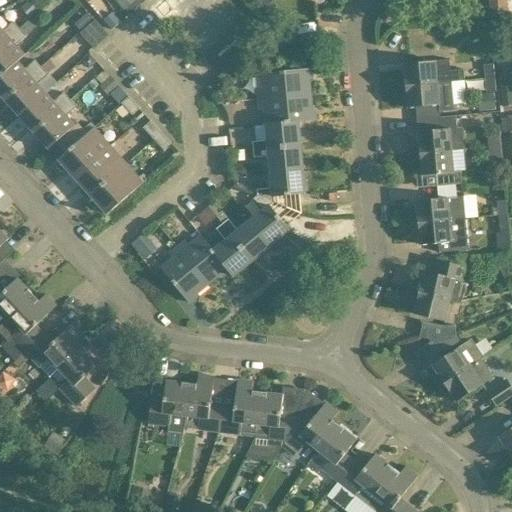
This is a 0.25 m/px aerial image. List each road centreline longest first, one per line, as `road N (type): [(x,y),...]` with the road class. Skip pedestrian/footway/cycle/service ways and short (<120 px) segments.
road 1 (residential): [(329,366),(158,333),(0,162)]
road 2 (residential): [(329,366),(374,246),(357,52),(359,16),(370,0)]
road 3 (residential): [(477,511),(463,472),(329,366)]
